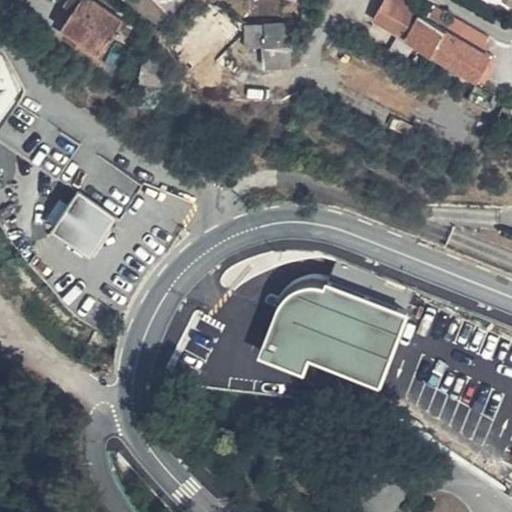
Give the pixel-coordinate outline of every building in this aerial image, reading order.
[(63,29),(70,34),(91,1),(90,0),(82,0),(74,12),(63,29)] [(70,0),(66,6),(74,12),(82,0),(70,0)] [(425,21),(389,0),(384,0),(371,21),(478,84),(492,58),(484,53),(455,37),(440,29),(425,21)] [(429,13),(405,0),(389,0),(425,21),(429,13)] [(91,1),(70,34),(103,58),(126,26),(91,1)] [(448,14),(433,6),(429,13),(425,21),(440,29),(448,14)] [(293,61),(292,20),(247,21),(248,43),(267,43),(267,61),(293,61)] [(491,40),(463,24),(455,37),(484,53),(491,40)] [(0,30),(0,215),(30,262),(80,190),(80,142),(27,85),(0,30)] [(281,300),(264,348),(309,366),(314,354),(385,382),(414,307),(330,277),(328,281),(317,279),(307,280),(297,283),(289,290),(281,300)]
